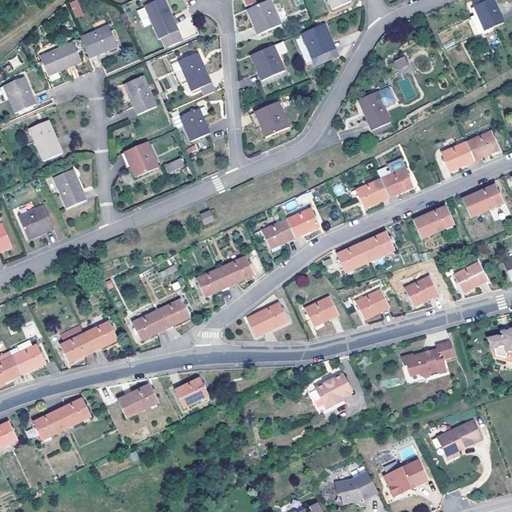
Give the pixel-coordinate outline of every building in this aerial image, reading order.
[(77,0),(75,0),(69,3),(75,18),(83,15),(77,0)] [(164,0),(159,0),(145,6),(159,39),(178,31),(164,0)] [(282,25),(270,0),(248,10),(253,21),(256,20),(262,34),(281,26),(282,25)] [(351,2),(350,0),(328,0),(332,10),(351,2)] [(489,0),(474,6),(484,32),(495,27),(504,23),(493,0),(489,0)] [(314,20),(317,27),(326,24),(322,16),(314,20)] [(256,20),(253,21),(259,35),(262,34),(256,20)] [(326,24),(317,27),(302,34),(316,65),(334,57),(331,51),(333,51),(327,36),(330,35),(326,24)] [(109,26),(81,38),(90,58),(117,47),(109,26)] [(327,36),(333,51),(337,50),(330,35),(327,36)] [(295,39),(307,65),(312,62),(301,37),(295,39)] [(289,51),(285,42),(252,56),(257,68),(260,67),(266,80),(286,71),(279,55),(289,51)] [(74,43),(40,57),(49,76),(82,62),(74,43)] [(198,53),(179,61),(192,92),(211,84),(198,53)] [(14,69),(22,64),(17,56),(9,60),(14,69)] [(404,57),(394,62),(398,70),(408,65),(404,57)] [(151,66),(148,67),(164,104),(168,103),(151,66)] [(266,80),(260,67),(257,68),(262,81),(266,80)] [(25,77),(4,86),(16,114),(36,105),(25,77)] [(144,77),(125,85),(138,115),(157,107),(144,77)] [(387,88),(377,92),(378,95),(387,91),(390,92),(393,100),(392,103),(383,107),(384,109),(394,105),(396,100),(392,91),(387,88)] [(358,100),(371,131),(390,123),(383,107),(392,103),(393,100),(390,92),(387,91),(378,95),(377,92),(358,100)] [(278,103),(258,112),(265,127),(262,128),(266,138),(289,129),(278,103)] [(200,110),(180,118),(184,128),(191,142),(210,134),(200,110)] [(265,127),(258,112),(255,113),(262,128),(265,127)] [(184,128),(180,118),(179,116),(174,118),(179,130),(184,128)] [(49,121),(30,129),(43,162),(63,154),(49,121)] [(390,123),(371,131),(373,135),(392,127),(390,123)] [(490,132),(466,142),(474,161),(480,159),(499,151),(490,132)] [(474,161),(466,142),(441,153),(449,172),(469,164),(474,161)] [(158,167),(148,143),(127,152),(133,166),(130,167),(135,178),(158,168),(158,167)] [(133,166),(127,152),(124,153),(130,167),(133,166)] [(182,158),(164,164),(167,173),(185,167),(182,158)] [(405,169),(381,179),(381,180),(389,198),(397,195),(413,188),(407,175),(405,169)] [(73,170),(54,178),(67,209),(87,201),(73,170)] [(407,175),(413,188),(423,184),(417,171),(407,175)] [(381,180),(381,179),(356,190),(364,209),(384,200),(389,198),(381,180)] [(486,189),(463,199),(470,219),(503,204),(495,185),(486,189)] [(40,235),(39,232),(53,226),(44,205),(19,216),(29,240),(40,235)] [(307,205),(285,215),(286,220),(310,209),(307,205)] [(437,211),(414,221),(421,239),(453,226),(445,207),(437,211)] [(310,209),(286,220),(295,238),(301,235),(319,227),(311,209),(310,209)] [(214,222),(210,211),(200,215),(204,226),(214,222)] [(295,238),(286,220),(262,231),(270,249),(289,241),(295,238)] [(0,224),(0,249),(1,252),(13,247),(3,224),(0,224)] [(53,226),(39,232),(40,235),(54,229),(53,226)] [(377,237),(361,244),(369,262),(393,252),(385,233),(377,237)] [(369,262),(361,244),(350,249),(337,255),(345,273),(369,262)] [(245,257),(221,268),(230,287),(238,283),(254,276),(245,257)] [(511,258),(503,262),(511,281),(511,258)] [(478,262),(454,275),(463,294),(488,282),(478,262)] [(166,270),(169,275),(177,270),(174,265),(166,270)] [(230,287),(221,268),(196,280),(205,299),(224,290),(230,287)] [(163,279),(169,275),(166,270),(160,273),(163,279)] [(429,276),(404,289),(413,307),(437,295),(429,276)] [(380,290),(355,302),(365,320),(389,308),(380,290)] [(330,297),(305,309),(314,327),(338,316),(330,297)] [(181,300),(157,311),(166,329),(170,327),(190,318),(181,300)] [(279,303),(247,318),(256,337),(288,322),(279,303)] [(166,329),(157,311),(133,323),(141,341),(161,331),(166,329)] [(109,322),(85,333),(94,352),(100,349),(117,341),(109,322)] [(94,352),(85,333),(82,327),(62,337),(64,343),(60,345),(69,363),(88,354),(94,352)] [(511,327),(501,330),(502,334),(489,337),(492,348),(495,347),(497,354),(504,358),(507,351),(511,350),(511,327)] [(436,348),(412,355),(412,354),(400,357),(404,371),(407,371),(410,380),(417,378),(418,379),(428,376),(429,378),(429,379),(439,376),(438,375),(446,373),(442,358),(454,355),(449,341),(435,345),(436,348)] [(18,348),(11,351),(13,356),(22,374),(28,372),(46,363),(37,345),(20,353),(18,348)] [(0,385),(15,378),(22,374),(13,356),(0,362),(0,385)] [(293,367),(287,370),(291,378),(297,375),(293,367)] [(340,374),(313,387),(322,409),(340,401),(338,398),(349,393),(340,374)] [(190,383),(175,390),(184,409),(208,396),(200,379),(190,383)] [(140,389),(118,400),(126,418),(159,403),(150,385),(140,389)] [(305,390),(316,417),(341,405),(340,401),(322,409),(313,387),(305,390)] [(58,411),(67,429),(90,417),(81,399),(73,403),(58,411)] [(43,441),(67,429),(58,411),(46,416),(34,422),(43,441)] [(0,426),(0,449),(18,441),(9,422),(0,426)] [(450,435),(442,439),(446,446),(441,448),(449,464),(460,458),(458,454),(482,442),(472,423),(450,435)] [(446,446),(442,439),(437,441),(441,448),(446,446)] [(415,459),(382,476),(392,497),(403,492),(403,490),(408,488),(409,489),(425,480),(415,459)] [(367,510),(381,503),(370,482),(357,489),(339,493),(341,504),(344,504),(345,511),(352,511),(359,511),(359,509),(362,509),(363,510),(366,508),(367,510)] [(297,511),(297,510),(292,511),(322,511),(320,507),(318,503),(317,502),(309,506),(311,510),(307,511),(305,508),(298,511),(297,511)]
